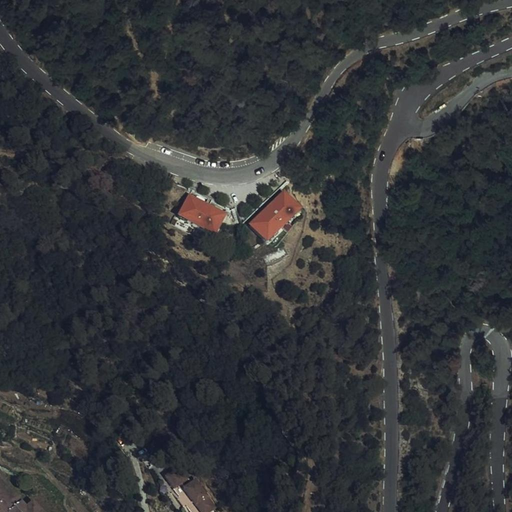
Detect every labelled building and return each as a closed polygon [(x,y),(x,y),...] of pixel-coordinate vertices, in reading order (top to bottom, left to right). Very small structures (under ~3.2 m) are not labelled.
[(204,98),(204,100),(206,100),(211,100),(212,98),(213,97),(213,96),(212,94),(211,92),(210,92),(208,91),(206,92),(204,93),(203,95),(203,97),(204,98)] [(275,190),(242,222),(259,239),(292,207),(287,202),(275,190)] [(197,203),(181,194),(170,215),(206,233),(216,212),(200,204),(197,203)] [(200,505),(207,499),(187,477),(182,481),(179,477),(181,476),(171,464),(157,476),(166,488),(173,482),(177,487),(176,487),(189,503),(194,499),(200,505)] [(36,511),(22,497),(16,502),(11,497),(8,499),(4,495),(7,493),(0,485),(0,506),(6,501),(12,507),(6,511),(36,511)] [(199,511),(210,503),(207,499),(200,505),(194,499),(189,503),(197,511),(199,511)] [(0,506),(0,511),(6,511),(12,507),(6,501),(0,506)]
